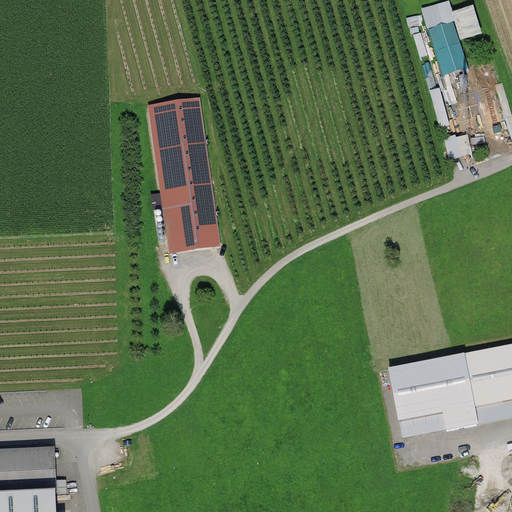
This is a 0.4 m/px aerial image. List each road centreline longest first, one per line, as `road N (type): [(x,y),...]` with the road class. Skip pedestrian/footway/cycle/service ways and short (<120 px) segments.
road 1 (track): [(511,161),(314,244),(241,310),(168,416),(79,440)]
road 2 (residential): [(0,443),(79,440),(95,511)]
